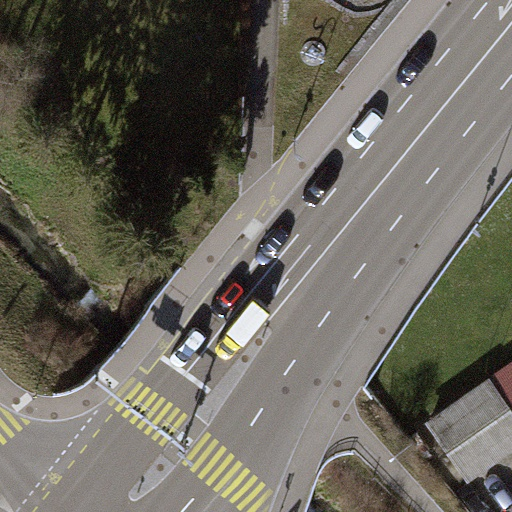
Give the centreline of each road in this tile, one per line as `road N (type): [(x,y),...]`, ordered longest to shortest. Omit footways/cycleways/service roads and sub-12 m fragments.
road 1 (primary): [(489,0),(70,511)]
road 2 (primary): [(189,511),(511,81)]
